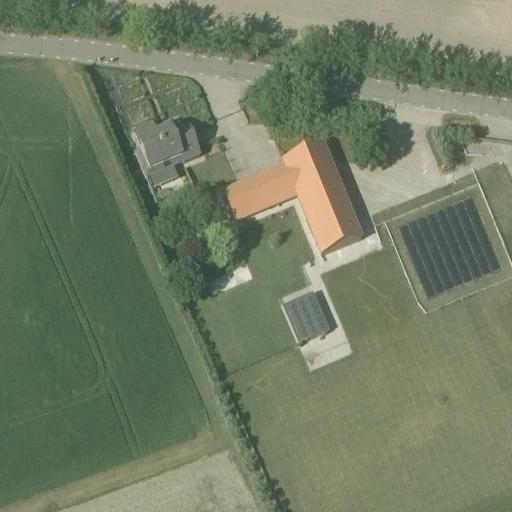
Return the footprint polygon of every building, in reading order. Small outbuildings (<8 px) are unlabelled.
[(177,137),(171,124),(152,131),(151,128),(147,130),(145,125),(134,130),(136,135),(132,136),(139,154),(134,156),(145,181),(199,159),(188,133),(177,137)] [(377,199),(455,417),(511,396),(511,182),(506,166),(437,190),(433,179),(377,199)] [(354,172),(310,172),(309,275),(354,275),(354,172)] [(282,176),(242,176),(242,209),(282,209),(282,176)] [(312,295),(281,308),(297,346),(322,336),(322,338),(325,336),(325,335),(328,334),(312,295)] [(303,511),(511,511),(511,422),(300,504),(303,511)]
